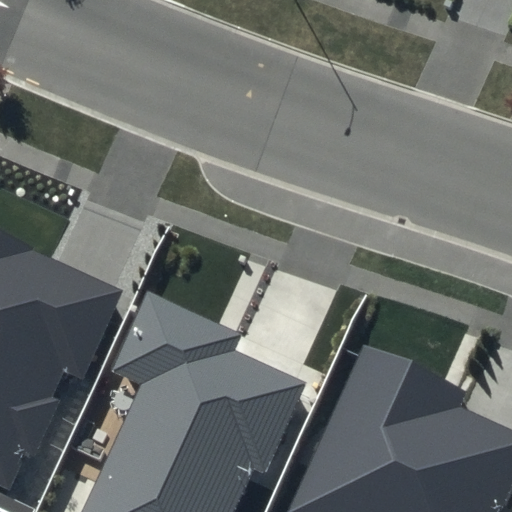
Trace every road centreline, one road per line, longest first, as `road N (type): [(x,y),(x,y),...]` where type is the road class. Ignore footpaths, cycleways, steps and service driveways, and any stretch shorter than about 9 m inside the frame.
road 1 (residential): [(511,200),(128,56)]
road 2 (residential): [(128,56),(0,24)]
